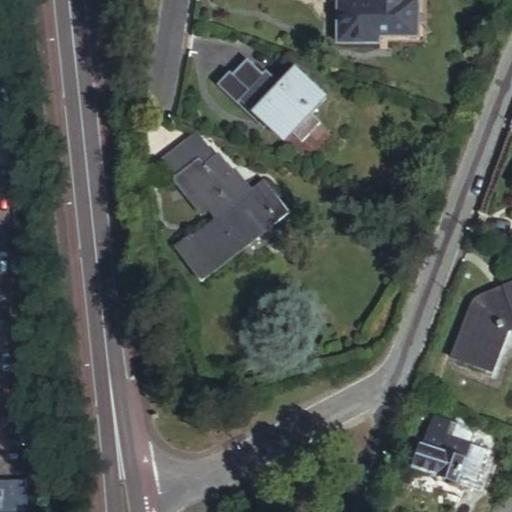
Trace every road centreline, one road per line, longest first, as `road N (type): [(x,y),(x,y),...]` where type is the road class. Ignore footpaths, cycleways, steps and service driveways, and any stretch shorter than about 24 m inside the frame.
road 1 (unclassified): [(135,492),(199,478),(394,376),(511,64)]
road 2 (tertiary): [(69,0),(115,434)]
